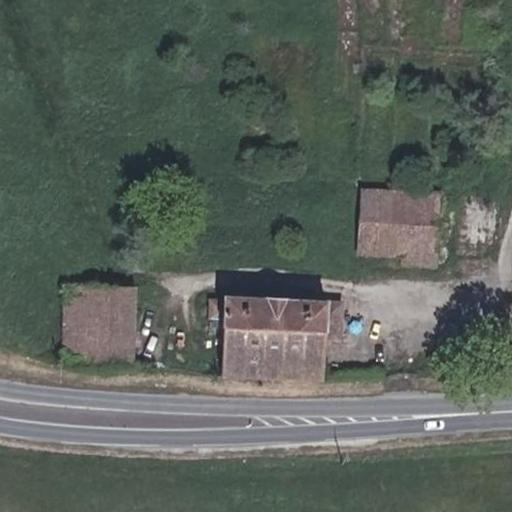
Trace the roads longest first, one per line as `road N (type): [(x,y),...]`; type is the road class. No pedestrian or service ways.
road 1 (primary): [(0,423),(97,437),(213,438),(511,416)]
road 2 (primary): [(511,407),(216,406),(0,389)]
